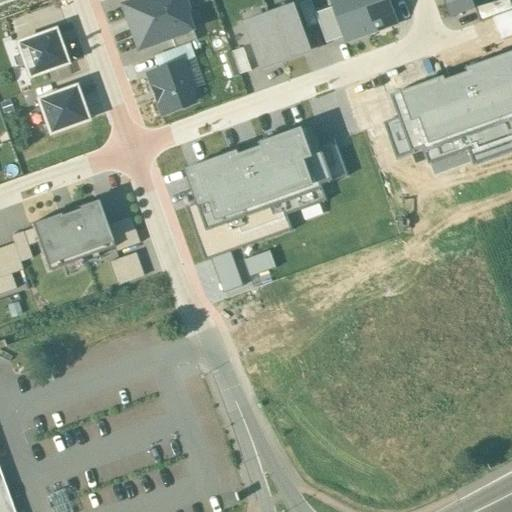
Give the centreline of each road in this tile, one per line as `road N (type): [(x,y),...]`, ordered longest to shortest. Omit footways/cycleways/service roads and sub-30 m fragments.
road 1 (residential): [(282,511),(134,148)]
road 2 (residential): [(418,0),(424,37),(405,54),(134,148)]
road 3 (residential): [(134,148),(78,0)]
road 4 (residential): [(0,197),(134,148)]
